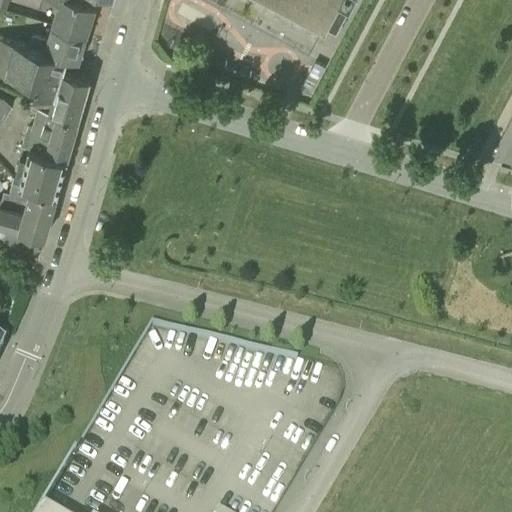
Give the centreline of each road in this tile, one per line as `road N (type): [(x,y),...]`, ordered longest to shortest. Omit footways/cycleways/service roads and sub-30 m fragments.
road 1 (residential): [(296,511),(394,349),(63,263)]
road 2 (residential): [(511,202),(118,86)]
road 3 (residential): [(63,263),(118,86)]
road 4 (residential): [(0,411),(63,263)]
